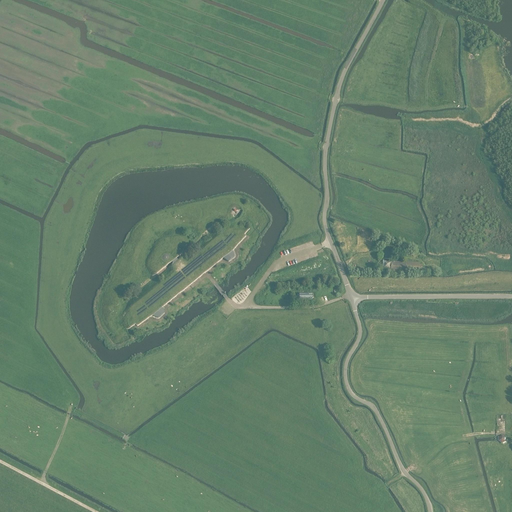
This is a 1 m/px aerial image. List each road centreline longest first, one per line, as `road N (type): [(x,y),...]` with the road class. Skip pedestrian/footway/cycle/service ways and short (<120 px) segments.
road 1 (unclassified): [(350,296),(325,229),(325,153),(340,79),(382,0)]
road 2 (unclassified): [(429,511),(374,409),(349,392),(345,362),(360,335),(350,296)]
road 3 (unclassified): [(511,296),(350,296)]
road 4 (residential): [(226,298),(240,307),(313,307),(350,296)]
road 5 (track): [(511,434),(442,441),(404,472)]
